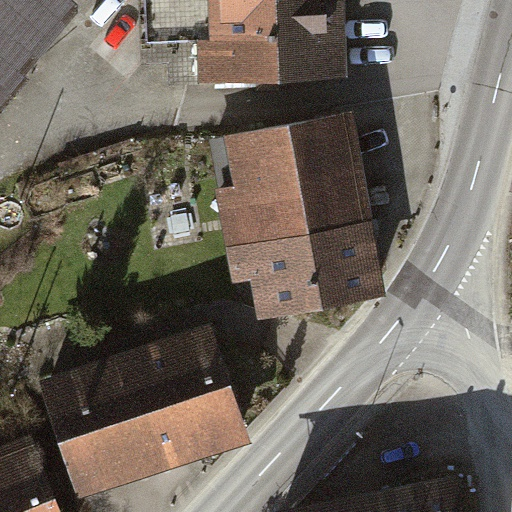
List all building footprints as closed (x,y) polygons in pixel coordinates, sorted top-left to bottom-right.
[(69,0),(0,0),(0,109),(83,12),(69,0)] [(214,87),(211,0),(145,0),(147,70),(179,69),(179,88),(214,87)] [(211,0),(214,87),(284,85),(323,84),(323,70),(356,69),(353,0),(211,0)] [(364,115),(241,136),(248,177),(222,182),(238,281),(269,276),(275,312),(394,292),(364,115)] [(225,326),(58,378),(94,491),(260,439),(225,326)] [(68,511),(46,446),(0,461),(0,511),(68,511)] [(458,511),(455,490),(324,511),(458,511)]
